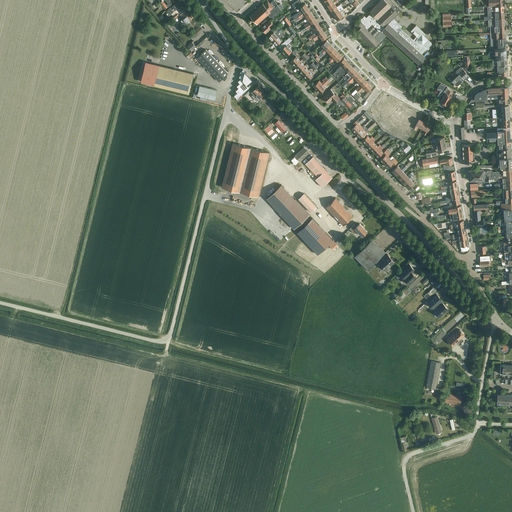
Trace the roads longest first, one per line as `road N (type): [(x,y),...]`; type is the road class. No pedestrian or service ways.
road 1 (unclassified): [(0,300),(166,338),(238,58)]
road 2 (residential): [(339,169),(471,311),(496,321)]
road 3 (unclassified): [(496,321),(390,205)]
road 4 (residential): [(340,128),(237,18)]
road 5 (residential): [(466,260),(473,246),(453,123)]
road 6 (residential): [(339,169),(244,66)]
road 7 (track): [(413,511),(405,457),(467,436),(479,422)]
road 8 (residential): [(296,100),(202,0)]
road 9 (residential): [(511,424),(477,418),(496,321)]
road 10 (residential): [(427,222),(340,128)]
